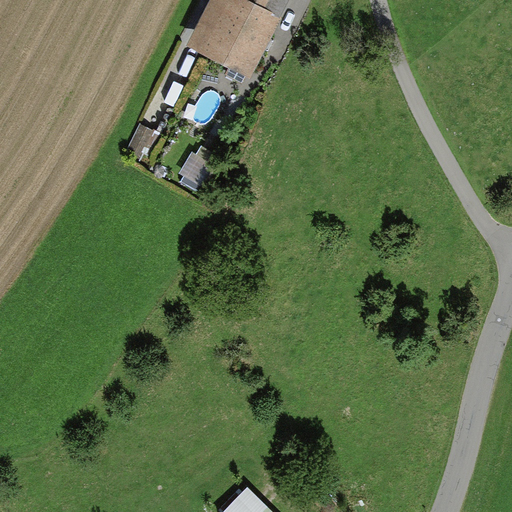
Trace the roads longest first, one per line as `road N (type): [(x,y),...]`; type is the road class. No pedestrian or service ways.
road 1 (residential): [(376,0),(413,101),(480,218),(511,246)]
road 2 (residential): [(444,511),(511,297)]
